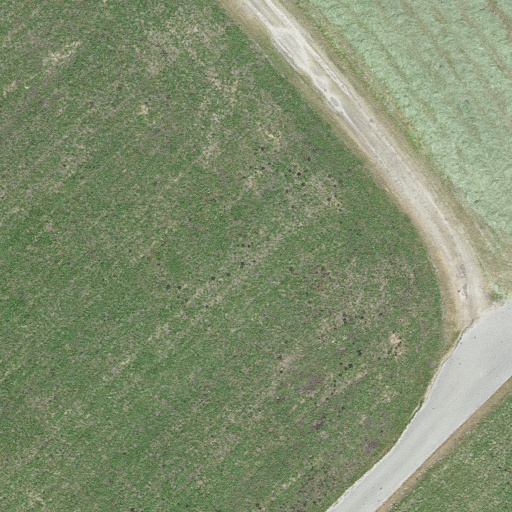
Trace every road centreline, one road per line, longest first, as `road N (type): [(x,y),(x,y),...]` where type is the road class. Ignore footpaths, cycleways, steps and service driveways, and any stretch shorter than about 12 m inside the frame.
road 1 (track): [(511,373),(431,233),(230,0)]
road 2 (track): [(375,511),(511,378)]
